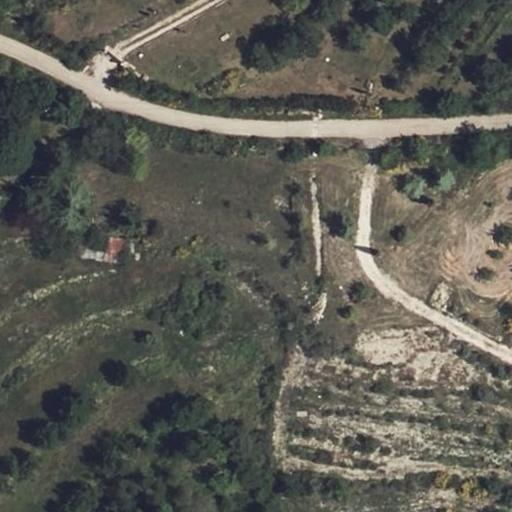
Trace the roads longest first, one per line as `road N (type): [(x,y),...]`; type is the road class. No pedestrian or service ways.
road 1 (unclassified): [(0,48),(227,128),(511,121)]
road 2 (track): [(378,124),(363,246),(371,271),(511,358)]
